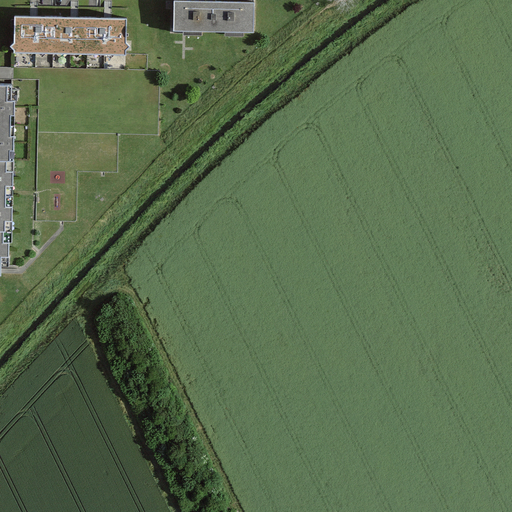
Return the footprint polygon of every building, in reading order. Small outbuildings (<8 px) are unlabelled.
[(203,3),(173,3),(173,35),(253,37),(254,4),(215,4),(203,3)] [(34,17),(14,17),(14,42),(10,45),(14,49),(14,53),(125,55),(125,49),(129,45),(125,41),(125,18),(109,18),(75,17),(34,17)] [(125,55),(14,53),(13,67),(0,67),(0,77),(38,78),(38,132),(117,133),(158,134),(159,71),(146,71),(146,55),(125,55)] [(10,99),(10,84),(0,83),(0,157),(13,158),(13,99),(10,99)] [(117,133),(38,132),(37,220),(77,221),(78,171),(117,171),(117,133)] [(12,241),(13,158),(0,157),(0,254),(7,254),(7,241),(12,241)]
